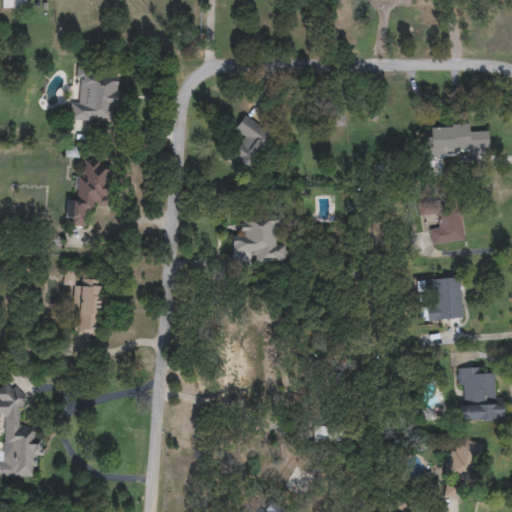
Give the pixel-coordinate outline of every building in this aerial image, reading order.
[(0,0),(27,0),(27,9),(0,9),(0,0)] [(69,120),(70,100),(78,100),(79,67),(89,68),(89,76),(118,76),(117,121),(69,120)] [(231,155),(243,137),(234,131),(244,116),(270,133),(248,166),(231,155)] [(467,132),(487,132),(487,153),(424,153),(424,135),(430,135),(430,125),(467,125),(467,132)] [(64,218),(65,200),(76,201),(79,160),(101,162),(96,228),(71,226),(72,218),(64,218)] [(252,252),(231,252),(231,232),(242,232),(242,218),(278,218),(277,264),(252,263),(252,252)] [(74,273),(73,284),(63,283),(65,272),(74,273)] [(462,318),(426,321),(425,303),(433,302),(432,279),(459,277),(462,318)] [(75,335),(77,287),(80,287),(81,278),(101,279),(98,336),(75,335)] [(222,340),(243,340),(243,382),(222,382),(222,340)] [(504,420),(458,421),(457,403),(463,403),(462,386),(456,386),(455,368),(481,367),(482,374),(493,374),(493,398),(503,397),(504,420)] [(34,477),(0,478),(0,452),(1,452),(0,422),(0,392),(2,392),(1,386),(19,386),(21,427),(32,427),(33,438),(40,438),(41,456),(33,457),(34,477)] [(313,426),(345,426),(345,446),(313,446),(313,426)] [(479,443),(470,490),(457,487),(455,496),(442,493),(452,438),(479,443)]
